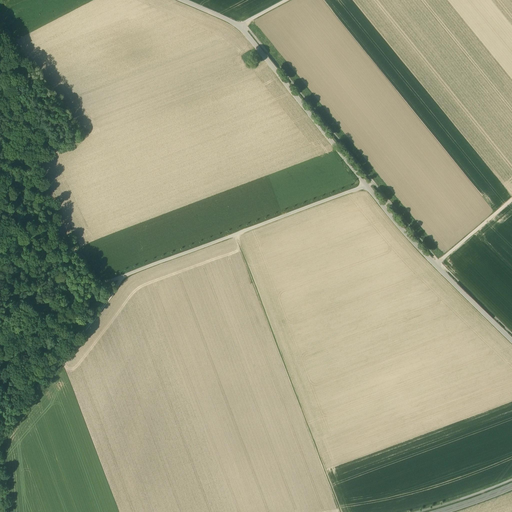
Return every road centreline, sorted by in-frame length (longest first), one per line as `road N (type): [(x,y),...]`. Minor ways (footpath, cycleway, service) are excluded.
road 1 (unclassified): [(0,308),(74,295),(366,185)]
road 2 (unclassified): [(366,185),(411,242),(511,341)]
road 3 (unclassified): [(240,25),(366,185)]
